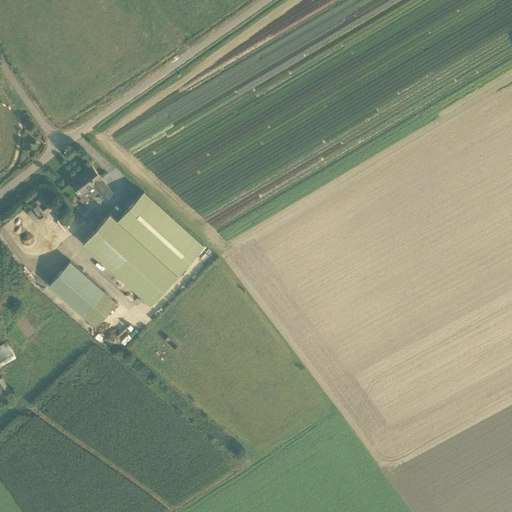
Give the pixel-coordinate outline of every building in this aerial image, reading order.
[(113,192),(102,178),(91,164),(81,172),(82,173),(71,181),(82,195),(94,185),(98,190),(105,199),(113,192)] [(204,244),(144,190),(117,219),(110,213),(83,243),(150,304),(204,244)] [(39,215),(47,208),(41,200),(32,208),(39,215)] [(95,326),(117,301),(70,260),(49,285),(95,326)] [(0,366),(16,356),(7,341),(0,345),(0,366)] [(0,377),(0,397),(0,398),(10,392),(0,377)]
